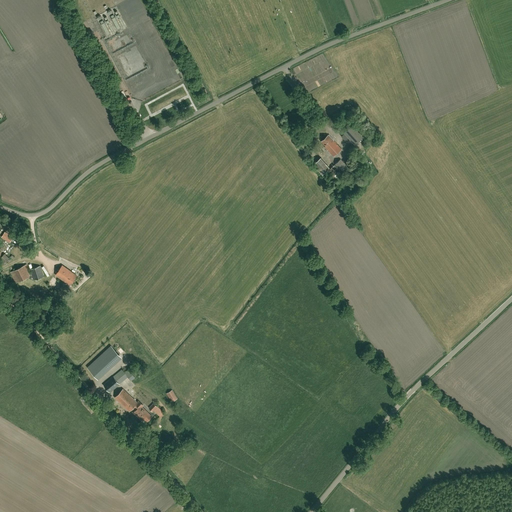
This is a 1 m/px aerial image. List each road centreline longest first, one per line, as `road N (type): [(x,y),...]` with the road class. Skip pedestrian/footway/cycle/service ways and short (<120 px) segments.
road 1 (unclassified): [(449,0),(333,43),(102,162),(43,213),(0,207)]
road 2 (unclassified): [(312,511),(406,396),(511,299)]
road 3 (unclassified): [(202,511),(84,384)]
road 4 (track): [(0,292),(84,384)]
